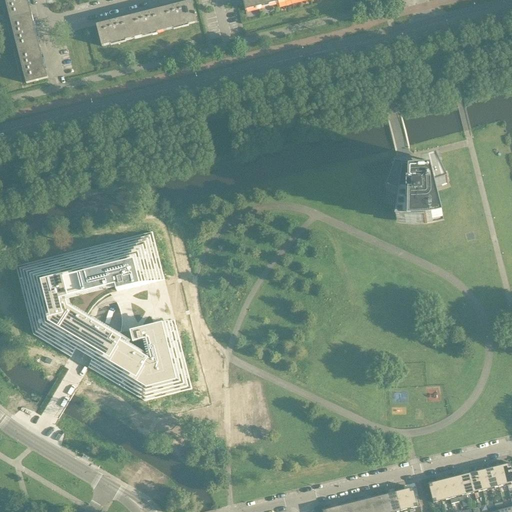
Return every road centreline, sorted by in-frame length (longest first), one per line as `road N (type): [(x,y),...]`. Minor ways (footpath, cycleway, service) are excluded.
road 1 (tertiary): [(0,132),(335,50)]
road 2 (residential): [(301,498),(511,445)]
road 3 (tertiary): [(144,511),(0,419)]
